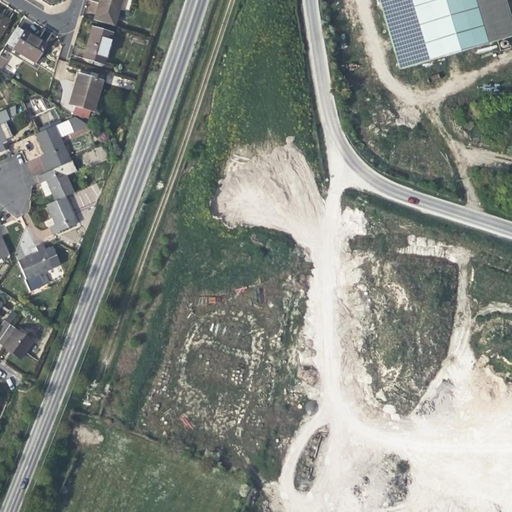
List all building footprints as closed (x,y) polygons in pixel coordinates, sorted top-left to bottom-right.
[(101,0),(100,0),(97,9),(116,15),(120,0),(102,0),(103,0),(101,0)] [(429,61),(411,0),(380,0),(400,69),(429,61)] [(411,0),(429,61),(487,44),(474,0),(411,0)] [(511,22),(505,0),(474,0),(487,44),(511,36),(511,22)] [(113,26),(116,15),(97,9),(94,20),(113,26)] [(24,33),(16,28),(6,44),(14,49),(24,33)] [(111,34),(92,28),(88,41),(83,57),(103,63),(111,34)] [(36,39),(25,32),(24,33),(14,49),(13,50),(34,63),(45,45),(36,39)] [(69,104),(76,106),(88,109),(93,111),(101,82),(78,75),(73,89),(69,104)] [(86,117),(88,109),(76,106),(74,113),(86,117)] [(4,111),(7,119),(14,116),(14,107),(4,111)] [(0,142),(4,141),(12,137),(5,122),(8,120),(7,119),(4,111),(3,110),(0,111),(0,142)] [(53,126),(58,137),(86,124),(74,116),(53,126)] [(58,137),(53,126),(35,134),(42,150),(44,154),(39,157),(44,168),(68,157),(58,137)] [(46,172),(70,161),(68,157),(44,168),(46,172)] [(70,161),(46,172),(37,176),(40,183),(38,184),(41,191),(44,197),(51,194),(55,201),(64,197),(73,192),(65,175),(75,171),(70,161)] [(77,224),(64,197),(55,201),(45,205),(51,217),(55,225),(49,228),(53,235),(77,224)] [(60,264),(52,246),(44,250),(42,244),(35,247),(37,253),(32,255),(18,261),(26,279),(39,274),(60,264)] [(44,285),(39,274),(26,279),(25,280),(30,292),(44,285)] [(3,321),(0,324),(0,337),(9,325),(3,321)] [(32,342),(9,325),(0,337),(0,345),(9,352),(20,360),(32,342)]
